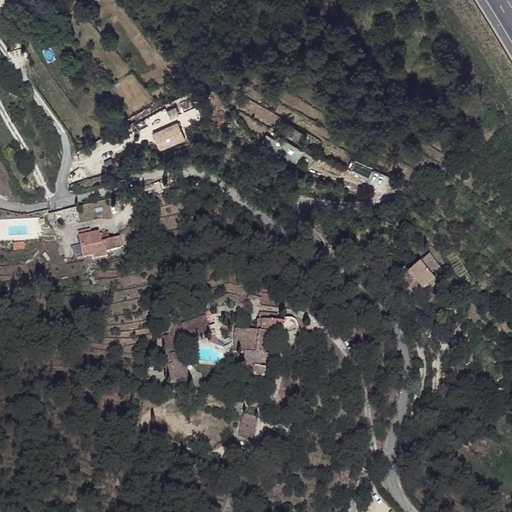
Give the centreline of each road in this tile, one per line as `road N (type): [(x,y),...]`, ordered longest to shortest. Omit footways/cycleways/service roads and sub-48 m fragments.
road 1 (unclassified): [(0,204),(30,210),(193,168),(292,216),(388,298),(409,352),(392,456),(402,499),(416,511)]
road 2 (track): [(0,41),(69,151),(61,177),(69,200)]
